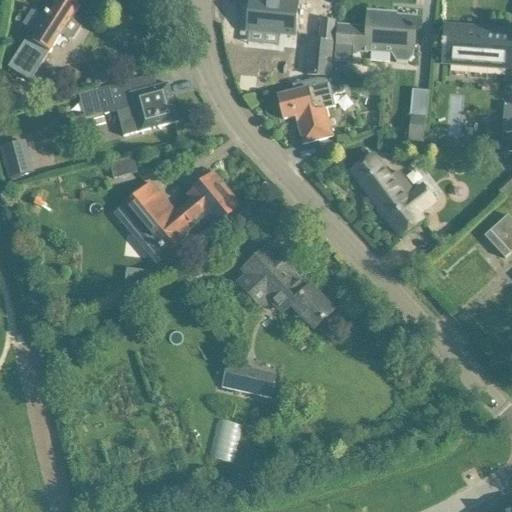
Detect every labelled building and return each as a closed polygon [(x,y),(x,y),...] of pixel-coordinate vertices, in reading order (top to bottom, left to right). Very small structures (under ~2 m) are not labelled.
[(79,21),(73,17),(80,7),(68,0),(57,0),(32,40),(27,37),(8,67),(31,82),(61,36),(69,40),(73,40),(82,26),(79,21)] [(250,0),(247,32),(295,37),(298,3),(280,1),(280,0),(250,0)] [(413,58),(416,19),(385,16),(386,14),(368,13),(367,29),(338,27),(335,62),(352,64),(353,52),(376,54),(393,54),(397,62),(409,62),(413,58)] [(328,77),(331,43),(332,21),(320,20),(318,41),(309,40),(306,75),(328,77)] [(443,66),(511,70),(511,31),(446,27),(445,43),(443,43),(442,49),(445,49),(443,66)] [(336,108),(333,98),(336,94),(343,92),(340,80),(326,79),(317,80),(292,86),(294,93),(278,97),(284,121),(295,118),(297,124),(300,123),(303,134),(305,134),(307,143),(302,145),(302,146),(334,138),(327,110),(336,108)] [(98,90),(79,95),(85,121),(116,113),(123,138),(179,123),(169,85),(135,93),(132,82),(98,90)] [(430,93),(413,91),(410,144),(427,145),(430,93)] [(511,134),(511,106),(504,105),(502,134),(511,134)] [(25,142),(0,148),(9,181),(34,173),(25,142)] [(391,179),(374,156),(351,173),(401,239),(423,222),(419,216),(437,202),(423,184),(414,191),(400,172),(391,179)] [(106,170),(67,175),(70,196),(109,191),(106,170)] [(134,215),(125,223),(134,234),(143,226),(168,256),(184,244),(190,232),(199,223),(207,220),(215,229),(241,207),(214,175),(188,196),(192,201),(176,214),(151,185),(126,205),(134,215)] [(36,208),(57,201),(50,181),(29,188),(36,208)] [(511,252),(511,222),(507,217),(484,238),(504,260),(511,252)] [(296,274),(275,251),(273,252),(269,247),(232,281),(259,309),(268,300),(282,316),(292,310),(313,332),(334,313),(311,288),(308,290),(295,276),(296,274)] [(227,363),(222,386),(252,393),(256,369),(227,363)]
